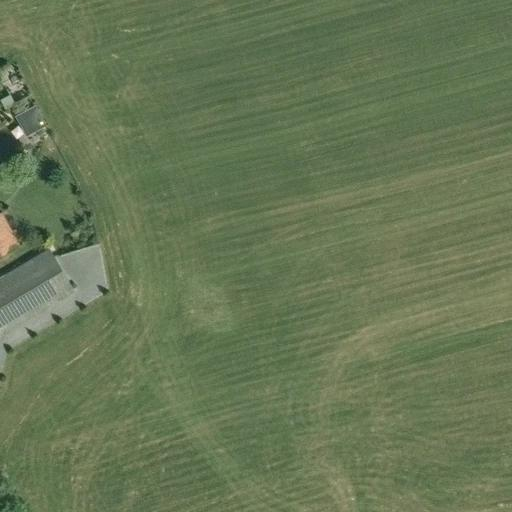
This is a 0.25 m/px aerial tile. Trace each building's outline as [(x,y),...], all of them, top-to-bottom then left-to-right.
[(0,119),(10,114),(4,104),(16,97),(9,86),(0,90),(0,119)] [(14,155),(23,173),(58,156),(50,138),(14,155)] [(3,214),(0,215),(0,257),(20,246),(3,214)] [(75,238),(63,240),(66,260),(79,258),(75,238)] [(0,336),(75,292),(51,250),(0,279),(0,336)] [(0,358),(0,419),(93,369),(76,336),(67,341),(59,326),(0,358)]
